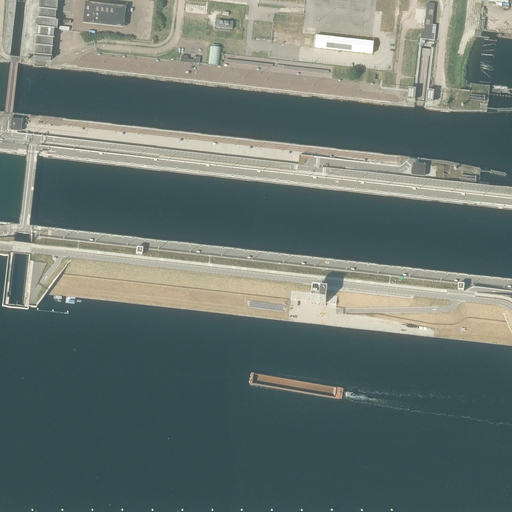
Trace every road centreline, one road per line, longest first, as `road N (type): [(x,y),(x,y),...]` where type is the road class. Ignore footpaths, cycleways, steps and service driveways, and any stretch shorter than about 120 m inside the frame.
road 1 (tertiary): [(511,307),(0,246)]
road 2 (tertiary): [(307,169),(321,161),(398,170),(412,161),(419,104),(436,102),(448,0)]
road 3 (tertiary): [(33,138),(307,169)]
road 4 (tertiary): [(307,169),(511,191)]
road 5 (unclassified): [(46,63),(103,46),(168,48),(182,0)]
